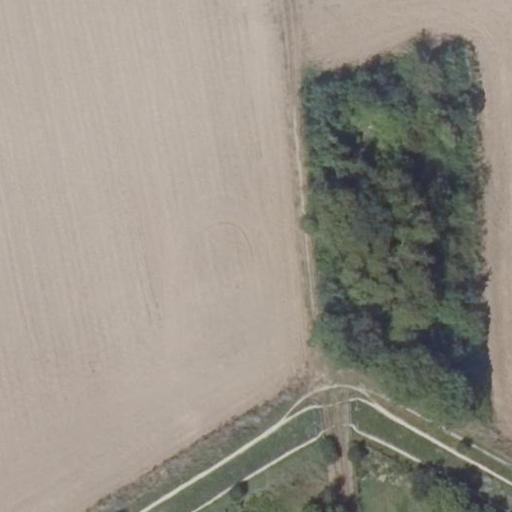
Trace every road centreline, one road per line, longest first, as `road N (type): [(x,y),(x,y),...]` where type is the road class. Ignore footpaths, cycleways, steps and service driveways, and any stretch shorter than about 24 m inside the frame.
road 1 (track): [(323,383),(288,0)]
road 2 (track): [(511,464),(347,377),(323,383),(348,511)]
